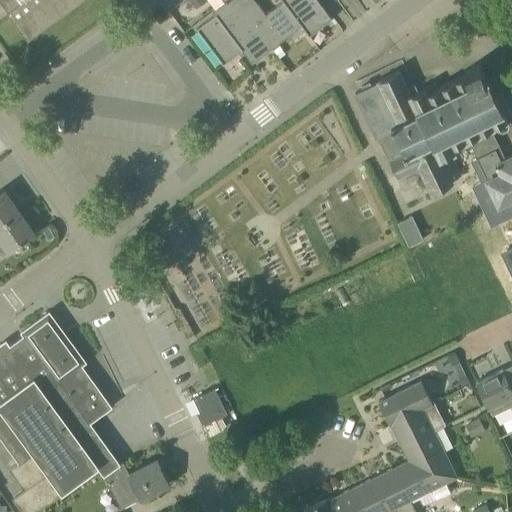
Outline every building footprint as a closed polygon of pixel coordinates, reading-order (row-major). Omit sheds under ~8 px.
[(0,0),(0,2),(6,11),(5,12),(27,40),(47,25),(48,25),(49,24),(48,24),(70,7),(71,8),(72,7),(71,6),(79,0),(0,0)] [(265,14),(254,0),(222,0),(224,2),(212,11),(214,15),(196,28),(223,64),(242,50),(251,63),(301,25),(309,35),(331,18),(317,0),(281,0),(283,1),(265,14)] [(487,78),(480,63),(464,71),(466,74),(438,88),(436,83),(417,92),(414,85),(407,88),(399,70),(377,81),(377,82),(370,85),(369,82),(361,86),(363,89),(355,93),(376,136),(378,135),(390,160),(389,160),(397,177),(414,169),(416,173),(421,171),(431,193),(433,193),(433,192),(451,183),(451,184),(453,183),(450,176),(441,158),(450,154),(453,152),(453,153),(455,152),(454,151),(466,145),(470,143),(476,157),(498,204),(511,196),(511,154),(505,158),(490,128),(496,126),(498,130),(502,132),(506,130),(507,126),(506,121),(507,120),(504,115),(510,112),(493,75),(487,78)] [(0,222),(18,210),(3,189),(0,191),(0,222)] [(0,255),(33,231),(18,210),(0,222),(0,255)] [(409,247),(423,240),(410,215),(397,222),(409,247)] [(97,465),(103,475),(119,463),(89,422),(110,406),(80,365),(85,361),(49,311),(21,332),(24,335),(0,352),(0,435),(18,461),(9,468),(24,489),(13,497),(23,511),(28,511),(49,502),(62,491),(97,465)] [(511,364),(476,382),(492,414),(511,405),(511,364)] [(432,401),(421,380),(378,402),(389,425),(391,424),(406,454),(414,457),(411,466),(403,463),(330,499),(329,497),(305,509),(306,511),(413,511),(416,511),(410,499),(457,476),(434,430),(445,424),(433,400),(432,401)] [(205,424),(227,413),(214,388),(193,398),(205,424)] [(169,483),(156,459),(129,473),(123,461),(119,463),(103,475),(120,508),(169,483)]
